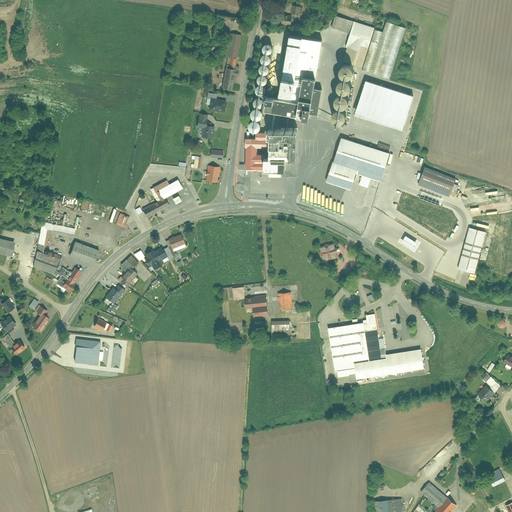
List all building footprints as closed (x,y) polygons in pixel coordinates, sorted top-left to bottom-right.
[(297,2),(289,2),(289,13),(296,13),(297,2)] [(374,26),(336,15),(333,26),(350,31),(341,60),(362,66),(374,26)] [(235,64),(240,33),(229,31),(228,36),(224,35),(220,56),(224,57),(219,86),(230,88),(231,78),(233,79),(235,69),(231,69),(232,64),(235,64)] [(329,34),(320,33),(315,32),(313,44),(288,40),(279,91),(278,98),(267,96),(266,104),(303,110),(306,93),(315,94),(312,109),(318,110),(323,86),(317,85),(321,61),(324,61),(329,34)] [(354,71),(354,70),(354,68),(354,67),(353,66),(352,65),(351,64),(350,64),(349,63),(348,63),(346,63),(345,64),(344,65),(343,65),(342,66),(341,68),(341,69),(341,70),(341,72),(342,73),(343,74),(343,75),(344,76),(345,76),(347,77),(348,77),(349,77),(350,76),(352,75),(353,75),(354,73),(354,71)] [(351,86),(351,85),(351,84),(351,82),(350,81),(349,80),(348,79),(346,78),(345,78),(344,78),(343,78),(341,79),(340,80),(339,80),(339,81),(338,82),(338,84),(338,85),(338,86),(338,88),(339,89),(340,90),(341,90),(342,91),(343,91),(345,91),(346,91),(347,91),(349,90),(349,89),(350,88),(351,87),(351,86)] [(413,95),(365,80),(354,114),(402,129),(413,95)] [(269,89),(267,96),(278,98),(279,91),(269,89)] [(217,94),(209,92),(206,103),(210,104),(209,109),(225,112),(227,100),(216,98),(217,94)] [(349,100),(349,99),(349,98),(349,97),(348,95),(347,94),(346,93),(345,93),(344,92),(342,92),(341,92),(340,93),(339,93),(338,94),(337,96),(336,96),(336,98),(336,99),(336,100),(336,101),(337,103),(338,104),(339,105),(340,105),(341,106),(343,106),(344,105),(345,105),(346,105),(347,104),(348,103),(349,101),(349,100)] [(315,94),(306,93),(303,110),(303,113),(311,114),(312,109),(315,94)] [(347,115),(347,114),(347,113),(347,111),(346,110),(345,109),(344,108),(343,108),(342,107),(340,107),(339,107),(338,108),(337,109),(336,110),(335,110),(334,112),(334,113),(334,114),(334,115),(335,117),(335,118),(336,119),(337,120),(339,120),(340,120),(341,121),(342,120),(343,120),(344,119),(345,119),(346,118),(347,117),(347,115)] [(201,138),(213,140),(215,125),(206,124),(207,116),(200,115),(198,129),(202,130),(201,138)] [(277,178),(277,169),(281,169),(281,160),(270,159),(270,131),(256,130),(256,135),(247,135),(247,169),(266,169),(266,178),(277,178)] [(270,131),(270,159),(281,160),(295,160),(295,131),(270,131)] [(379,179),(388,152),(340,136),(325,180),(349,189),(355,171),(379,179)] [(220,156),(221,148),(205,148),(205,155),(220,156)] [(217,166),(206,165),(205,179),(216,180),(217,166)] [(456,177),(425,165),(418,184),(449,195),(456,177)] [(158,198),(181,187),(178,179),(168,184),(166,181),(152,188),(158,198)] [(421,190),(419,196),(440,204),(443,197),(421,190)] [(142,209),(146,217),(169,206),(165,198),(142,209)] [(84,202),(83,210),(92,211),(94,203),(84,202)] [(72,235),(74,227),(40,220),(32,266),(51,272),(58,255),(43,250),(46,230),(72,235)] [(473,226),(462,265),(476,270),(488,230),(473,226)] [(170,244),(157,250),(145,256),(153,271),(165,264),(161,257),(170,253),(172,257),(178,253),(177,250),(175,246),(184,242),(180,233),(168,239),(170,244)] [(406,237),(402,244),(414,251),(418,244),(406,237)] [(0,238),(0,252),(9,255),(12,241),(0,238)] [(72,239),(67,253),(91,263),(97,248),(72,239)] [(321,246),(324,258),(336,255),(333,243),(321,246)] [(139,251),(135,254),(141,261),(145,258),(139,251)] [(115,285),(106,295),(112,301),(118,294),(120,295),(130,284),(126,280),(135,270),(130,266),(134,260),(129,255),(120,265),(125,270),(120,276),(124,279),(117,287),(115,285)] [(55,280),(69,289),(81,270),(75,265),(70,272),(61,267),(57,273),(59,274),(55,280)] [(48,276),(45,281),(51,284),(54,279),(48,276)] [(242,284),(231,285),(232,298),(243,297),(242,284)] [(290,292),(279,293),(281,308),(292,306),(290,292)] [(268,314),(266,295),(244,297),(246,309),(253,308),(254,316),(268,314)] [(5,303),(10,310),(15,306),(10,300),(5,303)] [(33,324),(40,329),(50,316),(46,313),(48,310),(41,305),(38,310),(42,313),(33,324)] [(349,369),(350,378),(419,367),(416,346),(378,352),(372,312),(360,313),(361,319),(326,325),(333,371),(349,369)] [(1,322),(6,329),(15,324),(10,316),(1,322)] [(97,318),(94,325),(104,330),(108,323),(97,318)] [(289,321),(272,321),(272,334),(289,334),(289,321)] [(8,341),(17,353),(26,347),(21,339),(15,343),(9,334),(3,338),(6,343),(8,341)] [(101,341),(76,338),(75,345),(73,361),(88,363),(98,365),(101,341)] [(511,357),(507,355),(502,362),(511,367),(511,364),(511,357)] [(477,393),(484,400),(501,383),(493,375),(488,379),(494,385),(491,388),(487,383),(477,393)] [(412,463),(404,471),(413,479),(421,471),(412,463)] [(509,496),(497,471),(487,475),(499,501),(509,496)] [(448,511),(455,503),(427,480),(419,490),(435,504),(428,511),(448,511)] [(475,485),(470,491),(475,495),(480,490),(475,485)] [(402,511),(402,499),(373,501),(373,511),(402,511)] [(479,511),(482,510),(472,503),(465,511),(479,511)]
